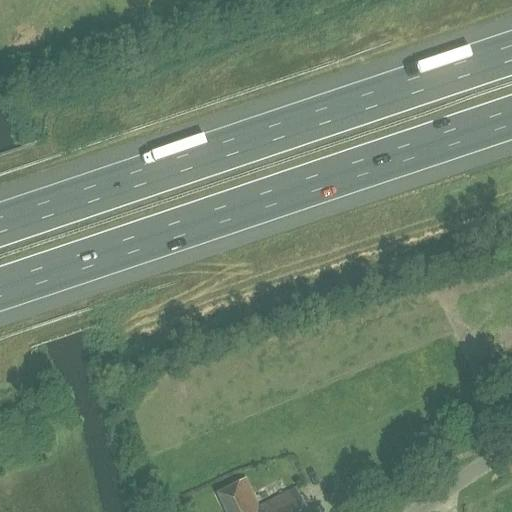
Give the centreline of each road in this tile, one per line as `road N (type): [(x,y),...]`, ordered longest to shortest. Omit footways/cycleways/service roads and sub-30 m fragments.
road 1 (motorway): [(511,53),(0,225)]
road 2 (motorway): [(0,289),(511,118)]
